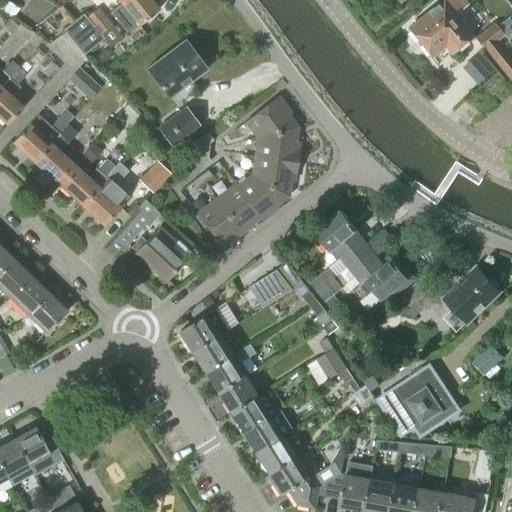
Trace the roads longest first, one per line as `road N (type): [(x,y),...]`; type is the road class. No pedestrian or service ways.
road 1 (residential): [(134,334),(363,164)]
road 2 (residential): [(511,179),(430,120),(325,0)]
road 3 (residential): [(242,511),(134,334)]
road 4 (residential): [(363,164),(237,0)]
road 5 (residential): [(134,334),(0,200)]
road 6 (residential): [(511,251),(447,225),(363,164)]
road 7 (residential): [(0,406),(134,334)]
